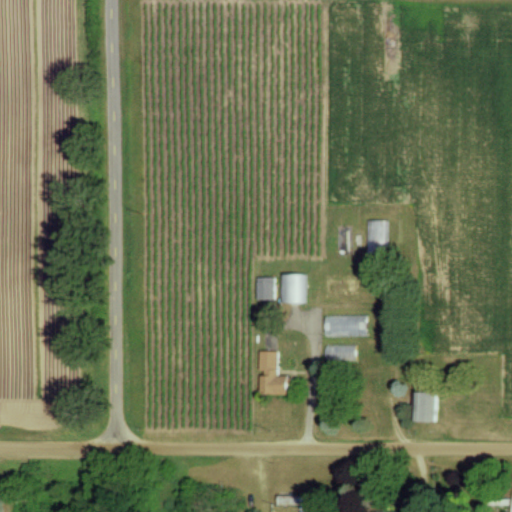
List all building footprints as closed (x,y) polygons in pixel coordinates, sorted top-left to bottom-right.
[(366,253),(387,253),(386,219),(365,220),(366,253)] [(350,225),(334,225),(335,255),(351,254),(350,225)] [(305,302),(305,274),(281,273),(280,301),(305,302)] [(274,277),(256,277),(256,299),(274,299),(274,277)] [(367,336),(366,314),(324,315),(325,336),(367,336)] [(258,370),(260,370),(260,394),(287,394),(287,375),(276,375),(277,351),(258,350),(258,370)] [(436,421),(437,393),(420,392),(419,421),(436,421)]
